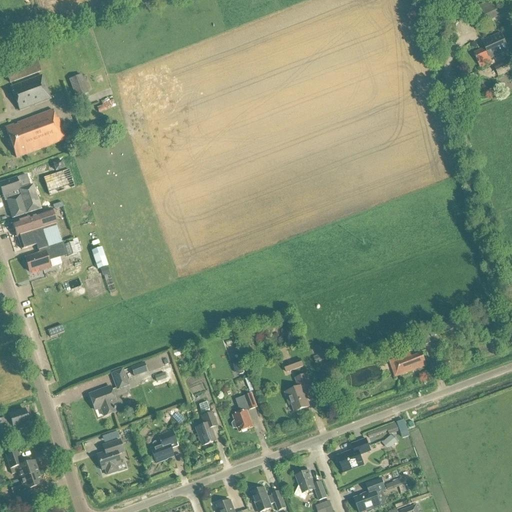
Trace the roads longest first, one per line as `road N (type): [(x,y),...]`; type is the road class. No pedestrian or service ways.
road 1 (tertiary): [(82,511),(0,262)]
road 2 (track): [(511,269),(486,216),(451,103),(450,57),(477,32)]
road 3 (unclassified): [(314,442),(511,368)]
road 4 (unclassified): [(189,488),(314,442)]
